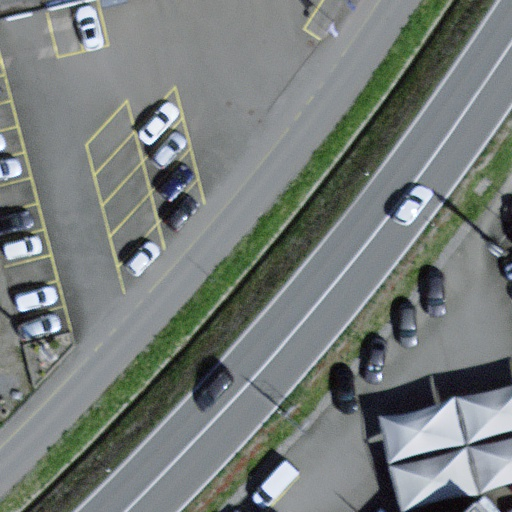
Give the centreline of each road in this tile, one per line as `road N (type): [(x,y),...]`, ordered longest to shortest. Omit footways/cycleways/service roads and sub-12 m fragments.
road 1 (unclassified): [(0,472),(215,243),(341,89),(399,0)]
road 2 (secondary): [(511,42),(375,232),(261,369),(125,511)]
